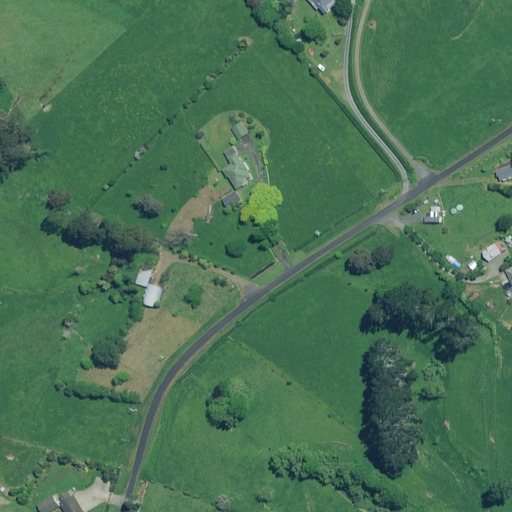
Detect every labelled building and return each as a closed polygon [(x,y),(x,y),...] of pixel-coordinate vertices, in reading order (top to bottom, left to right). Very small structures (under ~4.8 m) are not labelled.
[(310,0),(319,10),(322,8),(328,14),(332,10),(330,7),(337,0),(310,0)] [(250,133),(244,122),(234,128),(240,139),(250,133)] [(244,162),(235,148),(226,153),(233,164),(224,170),(229,178),(231,177),(238,189),(254,179),(248,169),(250,168),(246,161),(244,162)] [(511,177),(511,166),(499,172),(502,181),(511,177)] [(244,201),(238,191),(225,200),(230,209),(244,201)] [(502,248),(499,244),(495,246),(494,244),(482,252),(489,261),(501,253),(499,251),(502,248)] [(154,272),(146,270),(141,284),(149,287),(154,272)] [(161,287),(151,284),(146,304),(156,307),(161,287)] [(62,497),(65,503),(63,504),(67,511),(86,511),(77,496),(75,497),(72,492),(62,497)] [(53,511),(63,507),(57,496),(41,505),(45,511),(53,511)]
